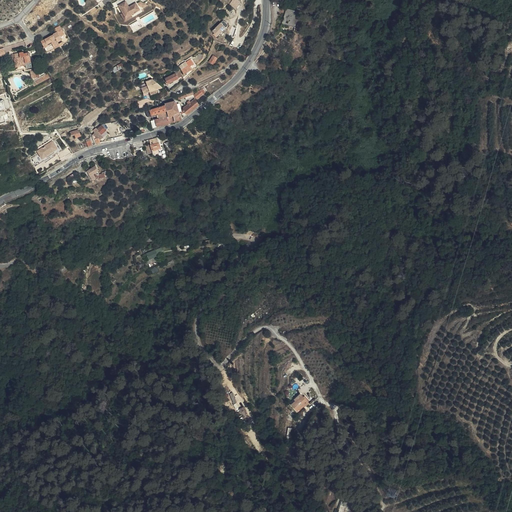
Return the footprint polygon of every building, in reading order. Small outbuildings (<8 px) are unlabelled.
[(241,2),(238,0),(233,0),(230,4),(237,9),(241,2)] [(125,4),(118,7),(122,15),(125,21),(131,18),(139,13),(136,6),(128,9),(125,4)] [(297,27),(301,12),(288,9),(284,23),(297,27)] [(122,15),(120,17),(124,24),(132,20),(131,18),(125,21),(122,15)] [(218,36),(226,27),(221,22),(213,31),(218,36)] [(60,36),(63,34),(60,30),(56,33),(53,34),(54,35),(41,41),(44,47),(48,45),(47,43),(51,41),(52,43),(54,46),(59,43),(58,41),(62,39),(60,36)] [(61,37),(65,43),(69,40),(65,34),(61,37)] [(54,46),(55,49),(64,44),(62,39),(58,41),(59,43),(54,46)] [(23,54),(14,55),(15,60),(13,60),(15,69),(25,67),(26,70),(31,69),(28,54),(23,55),(23,54)] [(123,69),(122,68),(124,66),(123,65),(113,69),(115,73),(123,69)] [(188,65),(182,69),(186,74),(192,70),(188,65)] [(168,85),(174,82),(179,79),(176,74),(165,80),(168,85)] [(158,90),(163,88),(161,87),(153,80),(147,84),(148,87),(150,92),(158,90)] [(203,89),(202,90),(193,95),(196,99),(206,92),(203,89)] [(143,104),(141,105),(143,108),(147,106),(146,103),(145,103),(145,102),(149,100),(150,102),(155,103),(155,101),(150,100),(147,99),(142,101),(143,104)] [(188,115),(196,108),(194,105),(196,103),(194,101),(183,110),(185,112),(188,115)] [(167,117),(173,114),(179,112),(177,105),(176,103),(175,102),(165,105),(166,106),(167,111),(165,112),(167,117)] [(84,126),(107,107),(100,106),(80,120),(84,126)] [(158,114),(165,112),(167,111),(166,106),(162,108),(156,110),(150,112),(146,113),(148,118),(158,114)] [(175,122),(173,114),(167,117),(169,124),(170,123),(175,122)] [(169,124),(167,117),(160,119),(151,122),(153,129),(169,124)] [(98,130),(101,135),(106,131),(105,129),(107,127),(106,125),(100,128),(98,130)] [(70,131),(71,135),(75,134),(76,138),(81,136),(79,129),(70,131)] [(104,138),(103,137),(101,135),(98,130),(96,129),(94,131),(97,134),(101,140),(104,138)] [(53,140),(38,150),(43,159),(58,149),(53,140)] [(161,148),(159,143),(152,145),(154,154),(159,153),(158,149),(161,148)] [(96,165),(88,171),(91,175),(96,172),(99,170),(96,165)] [(147,252),(149,259),(165,254),(163,247),(147,252)] [(302,412),(307,399),(298,396),(295,404),(297,404),(295,410),(302,412)] [(343,503),(338,511),(348,511),(351,507),(343,503)]
